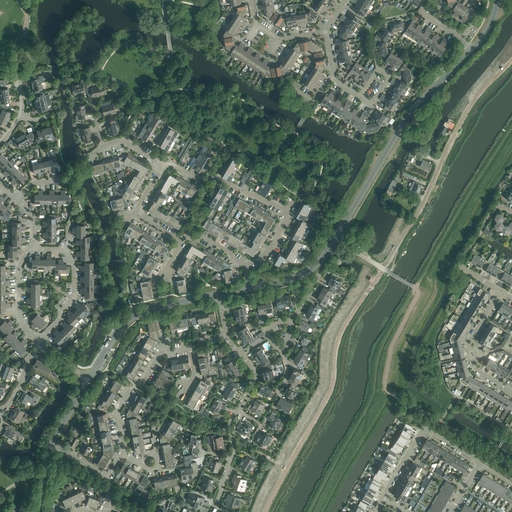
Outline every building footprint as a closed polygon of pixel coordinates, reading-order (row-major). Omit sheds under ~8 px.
[(330,11),(327,9),(328,7),(320,1),(318,0),(317,0),(315,4),(317,5),(329,13),(330,11)] [(352,0),(352,1),(358,5),(357,7),(366,13),(368,9),(355,0),(352,0)] [(361,0),(362,1),(360,0),(355,0),(368,9),(371,5),(364,0),(361,0)] [(447,0),(449,5),(451,7),(450,8),(453,10),(459,1),(456,0),(447,0)] [(455,11),(453,14),(455,16),(464,2),(463,2),(462,4),(459,1),(453,10),(455,11)] [(457,17),(459,14),(461,15),(467,7),(463,4),(464,3),(464,2),(455,16),(457,17)] [(323,15),(324,13),(327,15),(329,13),(317,5),(314,9),(323,15)] [(356,9),(352,6),(351,8),(363,17),(366,13),(357,7),(356,9)] [(467,7),(461,15),(463,16),(461,20),(463,21),(471,9),(472,8),(471,7),(470,9),(467,7)] [(471,9),(463,21),(465,22),(467,19),(469,21),(475,12),(471,10),(472,8),(471,9)] [(265,15),(267,14),(268,18),(273,22),(279,14),(277,13),(275,12),(275,9),(265,12),(265,15)] [(317,15),(309,9),(308,11),(309,11),(308,13),(305,14),(307,24),(310,23),(310,21),(313,21),(317,15)] [(247,15),(245,15),(247,12),(238,10),(236,12),(245,18),(247,15)] [(361,19),(349,11),(348,13),(352,15),(350,17),(359,23),(361,19)] [(247,22),(244,20),(245,18),(236,12),(234,16),(232,15),(246,24),(247,22)] [(241,24),(244,26),(246,24),(232,15),(232,16),(234,17),(231,20),(240,26),(241,24)] [(282,27),(285,26),(285,28),(289,27),(287,17),(284,18),(282,17),(283,16),(281,15),(276,23),(282,27)] [(349,19),(343,15),(341,17),(356,27),(359,23),(350,17),(349,19)] [(339,19),(346,24),(345,25),(353,31),(356,27),(341,17),(339,19)] [(412,26),(417,19),(414,17),(409,26),(405,31),(404,33),(408,35),(414,27),(412,26)] [(242,30),(238,28),(240,26),(231,20),(229,24),(227,23),(240,32),(242,30)] [(409,26),(402,22),(397,23),(399,31),(404,30),(405,31),(409,26)] [(236,32),(239,34),(240,32),(227,23),(227,24),(228,25),(226,28),(234,34),(236,32)] [(392,24),(388,30),(393,33),(394,31),(399,31),(397,23),(392,24)] [(418,24),(416,28),(414,27),(408,35),(412,38),(420,26),(418,24)] [(349,34),(351,35),(353,31),(345,25),(344,27),(340,25),(339,27),(342,29),(349,34)] [(385,28),(382,26),(381,28),(385,31),(383,33),(392,39),(395,34),(393,33),(388,30),(385,28)] [(420,31),(422,27),(420,26),(412,38),(416,41),(422,32),(420,31)] [(428,27),(424,33),(422,32),(416,41),(420,43),(430,28),(428,27)] [(234,43),(234,41),(235,41),(234,38),(233,38),(233,37),(234,34),(226,28),(224,31),(226,32),(224,35),(226,48),(229,50),(228,52),(231,53),(237,45),(234,43)] [(428,36),(433,30),(430,28),(420,43),(424,46),(430,37),(428,36)] [(342,29),(340,33),(341,41),(347,40),(346,38),(349,34),(342,29)] [(382,35),(378,32),(377,35),(383,38),(387,41),(389,43),(392,39),(383,33),(382,35)] [(434,35),(432,39),(430,37),(424,46),(428,49),(436,36),(434,35)] [(436,41),(438,38),(436,36),(428,49),(432,51),(438,43),(436,41)] [(444,37),(440,44),(438,43),(432,51),(436,54),(446,39),(444,37)] [(383,38),(378,45),(379,50),(387,48),(386,43),(387,41),(383,38)] [(440,57),(446,48),(444,47),(449,40),(446,39),(436,54),(440,57)] [(315,41),(314,42),(311,40),(304,42),(306,51),(307,51),(307,50),(309,49),(312,51),(317,42),(315,41)] [(295,46),(294,45),(292,48),(301,53),(302,51),(304,50),(304,51),(306,51),(304,42),(297,43),(295,46)] [(313,55),(314,56),(323,54),(322,47),(319,46),(320,44),(317,42),(312,51),(314,53),(314,54),(313,55)] [(241,43),(239,46),(237,45),(231,53),(234,56),(234,57),(243,44),(241,43)] [(243,49),(245,46),(243,44),(234,57),(234,58),(235,56),(239,59),(245,50),(243,49)] [(291,49),(288,47),(286,49),(300,58),(298,57),(301,53),(292,48),(291,49)] [(249,48),(247,52),(245,50),(239,59),(242,61),(242,62),(242,63),(251,50),(249,48)] [(380,54),(387,59),(390,54),(388,53),(387,48),(379,50),(380,54)] [(285,51),(288,54),(287,56),(295,61),(298,58),(299,59),(300,58),(286,49),(285,51)] [(251,54),(253,51),(251,50),(242,63),(243,62),(247,64),(253,55),(251,54)] [(387,59),(383,65),(385,66),(387,62),(389,63),(395,55),(391,52),(390,54),(387,59)] [(257,53),(255,57),(253,55),(247,64),(250,66),(250,68),(259,55),(257,53)] [(259,59),(261,56),(259,55),(250,68),(251,67),(255,69),(260,61),(259,59)] [(286,58),(282,55),(281,57),(294,66),(295,66),(293,65),(295,61),(287,56),(286,58)] [(391,65),(387,71),(389,73),(399,58),(395,55),(389,63),(391,65)] [(280,59),(283,62),(282,64),(290,69),(292,66),(294,67),(294,66),(281,57),(280,59)] [(391,74),(396,68),(398,69),(403,60),(399,58),(389,73),(391,74)] [(265,59),(263,62),(260,61),(255,69),(258,72),(258,73),(267,60),(265,59)] [(316,63),(316,65),(315,67),(323,73),(325,70),(324,69),(325,66),(324,59),(315,61),(315,63),(316,63)] [(345,60),(347,68),(351,71),(355,64),(356,62),(353,59),(351,59),(345,60)] [(267,65),(269,61),(267,60),(258,73),(258,74),(259,72),(263,75),(269,66),(267,65)] [(351,71),(348,74),(350,76),(353,72),(355,73),(360,65),(356,62),(355,64),(351,71)] [(278,75),(285,74),(287,71),(288,72),(290,69),(282,64),(280,66),(278,66),(278,65),(276,66),(278,75)] [(357,75),(354,78),(356,80),(364,67),(360,65),(355,73),(357,75)] [(410,69),(403,65),(400,69),(402,71),(403,76),(411,74),(410,69)] [(266,76),(266,75),(269,77),(276,75),(274,66),(273,66),(273,67),(271,68),(269,66),(263,75),(266,76)] [(325,77),(322,75),(323,73),(315,67),(312,71),(311,70),(310,70),(324,79),(325,77)] [(358,81),(361,77),(363,79),(368,70),(364,67),(356,80),(358,81)] [(319,79),(323,81),(324,79),(310,70),(312,71),(309,75),(318,81),(319,79)] [(365,80),(362,84),(364,85),(372,73),(368,70),(363,79),(365,80)] [(404,80),(403,82),(408,85),(412,79),(411,74),(403,76),(404,80)] [(42,75),(36,77),(35,75),(29,77),(31,85),(41,83),(44,82),(42,75)] [(320,85),(317,83),(318,81),(309,75),(307,79),(305,78),(319,87),(320,85)] [(313,89),(314,87),(317,89),(319,87),(305,78),(307,79),(304,83),(306,84),(311,88),(313,89)] [(403,82),(401,81),(400,83),(393,78),(392,80),(407,90),(409,86),(408,85),(403,82)] [(72,86),(74,91),(73,91),(74,95),(75,95),(78,94),(78,93),(88,90),(86,79),(82,80),(83,84),(72,86)] [(390,83),(397,87),(396,89),(404,94),(407,90),(392,80),(390,83)] [(34,93),(40,92),(39,91),(43,90),(41,83),(31,85),(34,93)] [(0,96),(9,95),(8,88),(2,89),(2,86),(0,86),(0,96)] [(91,88),(93,97),(94,97),(93,96),(96,95),(96,96),(106,93),(104,86),(95,88),(95,87),(91,88)] [(394,91),(391,88),(389,90),(401,98),(404,94),(396,89),(394,91)] [(322,100),(320,103),(324,106),(334,91),(332,89),(327,96),(326,95),(322,100)] [(388,92),(392,95),(390,97),(399,102),(401,98),(389,90),(388,92)] [(332,99),(337,93),(334,91),(324,106),(328,109),(334,100),(332,99)] [(44,95),(44,92),(37,94),(38,97),(35,98),(36,105),(51,101),(49,94),(44,95)] [(389,99),(383,94),(381,96),(396,106),(399,102),(390,97),(389,99)] [(0,105),(2,106),(5,106),(4,103),(10,102),(9,95),(0,96),(0,105)] [(379,99),(386,103),(385,105),(393,111),(396,106),(381,96),(379,99)] [(338,98),(336,102),(334,100),(328,109),(332,111),(340,99),(338,98)] [(340,104),(342,101),(340,99),(332,111),(336,114),(342,106),(340,104)] [(348,100),(343,107),(342,106),(336,114),(340,117),(350,102),(348,100)] [(38,111),(48,109),(47,106),(52,105),(51,101),(36,105),(38,111)] [(115,109),(114,109),(113,105),(111,105),(110,102),(102,104),(105,115),(112,113),(112,114),(116,113),(116,112),(115,109)] [(348,110),(353,103),(350,102),(340,117),(344,119),(350,111),(348,110)] [(87,114),(85,105),(79,107),(80,110),(77,110),(78,115),(76,116),(77,120),(79,122),(84,120),(83,118),(85,118),(84,115),(87,114)] [(2,106),(1,108),(2,109),(0,114),(0,115),(9,119),(10,117),(9,117),(11,112),(7,110),(8,107),(5,106),(2,106)] [(354,108),(352,112),(350,111),(344,119),(348,122),(356,110),(354,108)] [(356,115),(358,111),(356,110),(348,122),(352,125),(358,116),(356,115)] [(364,111),(359,117),(358,116),(352,125),(356,127),(366,112),(364,111)] [(386,115),(380,112),(379,114),(375,111),(374,113),(386,121),(389,123),(392,118),(390,116),(389,117),(386,115)] [(360,130),(361,128),(364,123),(365,124),(366,122),(364,120),(369,114),(366,112),(356,127),(360,130)] [(382,124),(384,125),(386,121),(374,113),(373,115),(376,118),(375,120),(377,121),(382,124)] [(161,119),(152,114),(149,118),(158,124),(161,119)] [(0,127),(1,123),(5,125),(7,120),(8,121),(9,119),(0,115),(0,127)] [(158,124),(149,118),(147,123),(155,128),(158,124)] [(452,120),(449,119),(447,123),(445,122),(444,125),(445,126),(443,130),(442,133),(445,135),(447,132),(450,134),(455,124),(451,122),(452,120)] [(115,124),(114,120),(108,122),(109,125),(108,125),(110,132),(109,132),(110,136),(111,136),(113,136),(113,135),(118,133),(115,124)] [(377,131),(382,124),(377,121),(376,123),(371,124),(373,132),(377,131)] [(155,128),(147,123),(144,127),(153,132),(155,128)] [(361,128),(368,133),(373,132),(371,124),(366,125),(365,124),(364,123),(361,128)] [(53,137),(53,139),(56,138),(55,132),(52,133),(50,127),(43,129),(46,138),(53,137)] [(82,129),(85,142),(90,141),(91,141),(92,140),(90,131),(91,131),(90,127),(82,129)] [(153,132),(144,127),(141,132),(150,137),(153,132)] [(178,132),(170,127),(167,132),(176,137),(178,132)] [(37,131),(38,136),(35,136),(36,139),(38,143),(40,143),(39,140),(46,138),(43,129),(37,131)] [(26,136),(25,134),(20,136),(25,145),(33,140),(32,139),(34,137),(32,132),(30,134),(29,134),(26,136)] [(135,132),(134,136),(143,141),(144,142),(145,140),(147,141),(150,137),(141,132),(140,135),(135,132)] [(164,136),(173,141),(176,137),(167,132),(164,136)] [(16,139),(17,141),(14,143),(16,147),(18,147),(19,148),(25,145),(20,136),(16,139)] [(173,141),(164,136),(162,141),(170,146),(173,141)] [(159,145),(168,150),(170,146),(162,141),(159,145)] [(214,150),(205,145),(202,150),(211,155),(214,150)] [(211,155),(202,150),(200,154),(208,159),(211,155)] [(129,164),(134,157),(128,154),(127,157),(125,156),(122,157),(123,160),(125,160),(123,163),(129,166),(130,164),(129,164)] [(208,159),(200,154),(197,159),(206,164),(208,159)] [(0,165),(1,165),(3,168),(9,161),(5,157),(0,162),(0,165)] [(119,157),(113,158),(116,168),(116,171),(122,169),(120,161),(123,160),(122,157),(119,158),(119,157)] [(129,164),(130,164),(140,170),(137,176),(144,180),(147,175),(145,174),(148,168),(138,162),(139,160),(134,157),(129,164)] [(54,172),(53,168),(57,168),(56,165),(59,164),(57,158),(49,160),(52,173),(54,172)] [(236,160),(232,158),(229,162),(238,168),(240,163),(236,160)] [(206,164),(197,159),(195,163),(203,168),(206,164)] [(420,167),(428,171),(432,163),(423,159),(420,167)] [(49,170),(50,174),(52,173),(49,160),(43,162),(45,170),(49,170)] [(102,161),(103,163),(105,171),(110,169),(108,160),(102,161)] [(5,170),(2,173),(4,175),(13,165),(9,161),(3,168),(5,170)] [(226,167),(235,172),(238,168),(229,162),(226,167)] [(29,165),(31,172),(33,171),(34,173),(38,172),(39,176),(41,176),(38,163),(29,165)] [(105,173),(105,171),(103,163),(97,164),(100,174),(105,173)] [(192,168),(201,173),(203,168),(195,163),(192,168)] [(91,166),(94,176),(100,174),(97,164),(91,166)] [(6,176),(9,173),(11,176),(17,170),(13,165),(4,175),(6,176)] [(224,171),(233,176),(235,172),(226,167),(224,171)] [(13,178),(10,181),(12,183),(21,174),(17,170),(11,176),(13,178)] [(221,176),(230,181),(233,176),(224,171),(221,176)] [(14,184),(17,182),(19,184),(21,182),(23,184),(28,180),(21,174),(12,183),(14,184)] [(166,194),(166,193),(172,183),(178,186),(182,179),(177,176),(176,178),(170,174),(164,185),(162,184),(159,189),(166,194)] [(137,176),(135,175),(132,180),(141,185),(144,180),(137,176)] [(275,183),(266,178),(263,183),(272,188),(275,183)] [(178,186),(177,188),(182,191),(187,182),(182,179),(178,186)] [(141,185),(132,180),(129,185),(138,190),(141,185)] [(393,180),(387,190),(391,192),(396,181),(393,180)] [(411,187),(409,190),(410,190),(419,194),(422,185),(413,181),(411,187)] [(187,182),(182,191),(187,194),(192,185),(187,182)] [(272,188),(263,183),(261,187),(269,192),(272,188)] [(138,190),(129,185),(126,190),(135,195),(138,190)] [(196,189),(197,188),(192,185),(187,194),(192,196),(193,194),(196,189)] [(228,191),(219,186),(216,191),(225,196),(228,191)] [(258,192),(267,197),(269,192),(261,187),(258,192)] [(156,193),(156,194),(164,199),(167,201),(170,196),(166,193),(166,194),(159,189),(158,191),(157,191),(156,193)] [(38,190),(38,195),(34,194),(34,197),(31,197),(31,203),(40,203),(40,190),(38,190)] [(72,197),(69,197),(69,194),(65,194),(65,190),(63,190),(63,203),(72,203),(72,197)] [(124,195),(132,200),(135,195),(126,190),(124,195)] [(225,196),(216,191),(214,195),(223,200),(225,196)] [(153,199),(160,203),(161,204),(164,199),(156,194),(153,199)] [(223,200),(214,195),(211,200),(220,205),(223,200)] [(125,207),(122,198),(116,199),(119,209),(125,207)] [(239,198),(236,204),(234,207),(240,210),(245,201),(239,198)] [(111,201),(113,210),(119,209),(116,199),(111,201)] [(167,215),(157,209),(160,203),(153,199),(150,204),(152,205),(148,211),(159,218),(158,219),(163,222),(167,215)] [(220,205),(211,200),(209,204),(217,209),(220,205)] [(245,213),(246,211),(245,211),(249,204),(245,201),(240,210),(245,213)] [(250,202),(249,204),(245,211),(246,211),(250,214),(255,205),(250,202)] [(317,208),(307,202),(305,204),(303,202),(301,207),(309,212),(311,209),(315,211),(317,208)] [(9,204),(6,207),(3,204),(0,207),(0,213),(1,215),(10,206),(9,204)] [(255,217),(260,208),(255,205),(250,214),(255,217)] [(7,221),(12,217),(10,214),(12,213),(9,210),(12,207),(10,206),(1,215),(7,221)] [(298,211),(307,216),(309,212),(301,207),(298,211)] [(260,220),(261,218),(265,211),(260,208),(255,217),(260,220)] [(267,221),(261,232),(268,236),(271,231),(269,230),(275,219),(269,216),(270,214),(265,211),(261,218),(267,221)] [(295,216),(301,219),(304,221),(307,216),(298,211),(295,216)] [(168,214),(167,215),(163,222),(168,225),(173,217),(168,214)] [(173,217),(168,225),(173,228),(174,226),(178,220),(179,218),(179,217),(175,214),(173,217)] [(495,218),(497,222),(502,222),(504,218),(502,214),(497,214),(495,218)] [(49,215),(49,218),(46,218),(46,222),(42,221),(42,224),(55,224),(55,215),(49,215)] [(179,218),(178,220),(174,226),(179,229),(184,221),(179,218)] [(203,226),(208,229),(213,221),(208,218),(203,226)] [(18,219),(12,219),(12,228),(25,228),(25,226),(21,226),(21,222),(18,222),(18,219)] [(310,224),(304,221),(301,219),(299,224),(307,229),(310,224)] [(208,229),(207,231),(212,234),(218,223),(213,220),(213,221),(208,229)] [(76,229),(72,229),(72,231),(85,231),(85,222),(79,222),(79,225),(76,225),(76,229)] [(497,230),(501,230),(504,226),(502,222),(497,222),(495,226),(497,230)] [(130,223),(125,232),(130,235),(135,226),(130,223)] [(217,237),(218,235),(223,226),(218,223),(212,234),(217,237)] [(296,228),(305,233),(307,229),(299,224),(296,228)] [(135,238),(140,229),(135,226),(130,235),(135,238)] [(223,226),(218,235),(223,238),(228,229),(223,226)] [(508,234),(509,233),(511,230),(508,226),(504,226),(501,230),(504,234),(508,234)] [(294,232),(302,238),(305,233),(296,228),(294,232)] [(140,241),(145,232),(140,229),(135,238),(140,241)] [(232,234),(233,232),(228,229),(223,238),(228,241),(232,234)] [(261,232),(259,231),(256,236),(265,241),(268,236),(261,232)] [(145,244),(150,235),(145,232),(140,241),(145,244)] [(291,237),(295,240),(295,239),(300,242),(302,238),(294,232),(291,237)] [(228,241),(227,243),(232,245),(237,237),(232,234),(228,241)] [(42,238),(46,238),(46,241),(49,241),(49,244),(55,244),(55,235),(42,235),(42,238)] [(150,247),(155,238),(150,235),(145,244),(150,247)] [(253,241),(255,242),(262,246),(265,241),(256,236),(253,241)] [(241,242),(242,240),(237,237),(232,245),(237,248),(241,241),(241,242)] [(155,249),(160,241),(155,238),(150,247),(155,249)] [(304,244),(300,242),(295,239),(295,240),(293,244),(301,249),(304,244)] [(164,246),(165,244),(160,241),(155,249),(160,252),(164,246)] [(257,250),(259,251),(262,246),(255,242),(251,248),(241,242),(241,241),(237,248),(242,251),(243,250),(254,256),(257,250)] [(290,248),(299,253),(301,249),(293,244),(290,248)] [(192,245),(189,251),(187,250),(184,255),(191,259),(194,253),(205,259),(205,260),(209,253),(204,250),(203,251),(192,245)] [(169,249),(164,246),(160,252),(159,254),(164,257),(166,258),(169,252),(168,251),(169,249)] [(288,253),(296,258),(299,253),(290,248),(288,253)] [(14,260),(14,257),(17,257),(17,253),(21,253),(21,251),(8,251),(8,260),(14,260)] [(472,252),(467,261),(472,264),(474,263),(476,264),(480,257),(472,252)] [(205,259),(204,261),(209,264),(214,255),(209,253),(205,260),(205,259)] [(285,257),(279,253),(276,258),(285,263),(287,259),(288,259),(285,257)] [(287,259),(293,262),(296,258),(288,253),(285,257),(288,259),(287,259)] [(192,260),(191,259),(184,255),(181,260),(189,265),(192,260)] [(214,267),(219,258),(214,255),(209,264),(214,267)] [(29,262),(29,269),(38,269),(38,256),(35,256),(35,260),(32,260),(32,262),(29,262)] [(159,262),(150,257),(147,262),(156,267),(159,262)] [(478,266),(478,268),(482,270),(488,261),(480,257),(476,264),(478,266)] [(219,270),(224,261),(219,258),(214,267),(219,270)] [(274,263),(282,268),(285,263),(276,258),(274,263)] [(63,264),(63,260),(60,260),(60,273),(69,273),(69,266),(66,266),(66,264),(63,264)] [(189,265),(181,260),(178,265),(187,270),(189,265)] [(487,273),(488,272),(491,273),(495,266),(488,261),(482,270),(487,273)] [(2,262),(0,262),(0,271),(9,271),(9,269),(5,269),(5,265),(2,265),(2,262)] [(144,267),(153,272),(156,267),(147,262),(144,267)] [(175,270),(184,275),(187,270),(178,265),(175,270)] [(493,275),(493,277),(497,279),(503,270),(495,266),(491,273),(493,275)] [(141,272),(150,277),(153,272),(144,267),(141,272)] [(501,282),(503,281),(505,282),(510,275),(503,270),(497,279),(501,282)] [(341,282),(332,276),(329,282),(334,285),(332,288),(336,290),(337,291),(338,291),(340,289),(338,287),(341,282)] [(31,287),(27,287),(27,289),(42,289),(42,283),(40,283),(40,281),(33,281),(33,284),(31,284),(31,287)] [(332,288),(330,287),(329,290),(324,287),(320,293),(329,298),(332,292),(335,293),(336,290),(332,288)] [(489,293),(480,288),(477,293),(487,299),(488,297),(487,296),(489,293)] [(84,297),(87,297),(87,300),(93,300),(93,291),(80,291),(80,293),(84,293),(84,297)] [(321,301),(320,304),(326,307),(327,305),(326,304),(329,298),(320,293),(317,299),(321,301)] [(484,300),(485,301),(487,299),(477,293),(474,298),(483,303),(484,300)] [(292,307),(296,307),(294,300),(291,301),(290,301),(289,295),(283,296),(285,306),(292,305),(292,307)] [(279,310),(286,308),(285,306),(283,296),(277,297),(279,303),(278,303),(278,304),(275,304),(275,307),(276,311),(279,310)] [(482,307),(481,306),(483,303),(474,298),(471,303),(481,309),(482,307)] [(33,307),(33,310),(40,310),(40,301),(26,301),(26,303),(31,303),(31,307),(33,307)] [(88,304),(87,303),(85,305),(83,303),(80,305),(78,303),(76,304),(85,313),(87,316),(94,309),(92,307),(88,304)] [(277,313),(276,311),(275,307),(272,308),(271,303),(264,304),(266,314),(273,313),(273,314),(277,313)] [(316,306),(312,303),(309,309),(316,314),(319,308),(322,310),(323,307),(317,303),(316,306)] [(478,310),(480,311),(481,309),(471,303),(468,308),(477,313),(478,310)] [(503,303),(498,311),(503,313),(508,306),(503,303)] [(74,306),(77,309),(75,311),(81,317),(85,313),(76,304),(74,306)] [(247,314),(245,304),(239,305),(239,308),(234,309),(235,316),(245,314),(247,314)] [(259,313),(260,315),(266,314),(264,304),(258,305),(259,311),(255,312),(256,318),(259,317),(258,313),(259,313)] [(0,314),(2,314),(2,311),(5,311),(5,308),(9,308),(9,305),(0,305),(0,314)] [(508,316),(511,308),(508,306),(503,313),(508,316)] [(477,313),(468,308),(465,313),(475,318),(476,316),(475,316),(477,313)] [(316,320),(313,319),(316,314),(309,309),(305,314),(310,317),(308,319),(314,323),(316,320)] [(72,313),(70,311),(68,312),(77,321),(81,317),(75,311),(72,313)] [(33,323),(31,325),(32,327),(41,318),(35,312),(31,316),(33,318),(31,320),(33,323)] [(66,314),(69,317),(67,319),(70,322),(73,326),(73,325),(77,321),(68,312),(66,314)] [(473,320),(474,320),(475,318),(465,313),(462,318),(471,323),(473,320)] [(240,326),(245,324),(247,324),(245,314),(235,316),(237,322),(239,322),(240,326)] [(43,329),(48,324),(41,318),(32,327),(34,329),(37,326),(39,328),(41,327),(43,329)] [(470,326),(469,325),(471,323),(462,318),(460,322),(469,328),(470,326)] [(10,320),(7,323),(5,320),(3,322),(0,320),(0,328),(2,331),(12,322),(10,320)] [(313,329),(315,325),(315,324),(311,322),(310,325),(302,320),(298,326),(307,331),(309,327),(313,329)] [(10,332),(13,329),(10,326),(13,323),(12,322),(2,331),(6,335),(10,331),(10,332)] [(76,328),(73,325),(73,326),(70,322),(67,324),(64,322),(63,323),(72,332),(76,328)] [(467,330),(468,330),(469,328),(460,322),(457,327),(465,332),(467,330)] [(61,325),(64,328),(62,330),(68,337),(72,332),(63,323),(61,325)] [(498,327),(491,323),(488,328),(495,332),(498,327)] [(240,331),(238,332),(242,338),(250,332),(245,324),(240,326),(239,326),(240,331)] [(464,336),(463,335),(465,332),(457,327),(454,332),(463,338),(464,336)] [(485,332),(493,337),(495,332),(488,328),(485,332)] [(150,331),(149,331),(150,334),(150,335),(148,339),(146,338),(145,340),(146,341),(155,346),(158,341),(157,341),(158,340),(157,337),(156,337),(156,336),(160,336),(159,329),(150,331)] [(59,333),(56,330),(55,331),(64,341),(68,337),(62,330),(59,333)] [(6,335),(3,338),(7,342),(17,333),(15,331),(12,334),(10,332),(10,331),(6,335)] [(54,338),(55,340),(53,342),(58,347),(64,341),(55,331),(53,333),(56,336),(54,338)] [(256,336),(254,337),(250,332),(242,338),(246,343),(251,340),(253,343),(258,339),(256,336)] [(461,340),(462,340),(463,338),(454,332),(450,338),(451,342),(461,340)] [(482,337),(490,342),(493,337),(485,332),(482,337)] [(16,337),(18,334),(17,333),(7,342),(11,346),(18,340),(16,337)] [(307,345),(310,339),(301,334),(298,340),(301,341),(302,341),(303,341),(301,345),(303,347),(306,348),(308,345),(307,345)] [(479,342),(487,346),(490,342),(482,337),(479,342)] [(23,339),(20,342),(18,340),(11,346),(16,350),(25,341),(23,339)] [(22,356),(26,352),(24,350),(26,348),(24,345),(26,342),(25,341),(16,350),(22,356)] [(155,346),(146,341),(144,346),(152,351),(155,346)] [(261,349),(260,348),(263,346),(262,345),(254,350),(256,352),(253,354),(257,360),(265,355),(261,349)] [(464,348),(463,348),(462,345),(452,348),(454,353),(465,350),(464,348)] [(147,355),(149,356),(152,351),(144,346),(141,351),(147,355)] [(308,352),(309,350),(306,348),(303,347),(302,349),(301,348),(297,354),(306,359),(309,353),(308,352)] [(141,351),(139,350),(136,355),(144,360),(147,355),(141,351)] [(464,353),(465,353),(465,350),(454,353),(455,359),(465,356),(464,353)] [(305,367),(302,365),(306,359),(297,354),(293,360),(299,363),(297,366),(303,369),(305,367)] [(144,360),(136,355),(133,360),(142,365),(144,360)] [(261,366),(264,364),(265,367),(271,365),(268,361),(269,360),(265,355),(257,360),(261,366)] [(230,356),(224,360),(227,364),(225,365),(231,375),(239,370),(233,360),(232,360),(231,359),(232,358),(230,356)] [(490,358),(485,366),(490,369),(495,361),(490,358)] [(47,375),(51,368),(37,360),(33,366),(47,375)] [(142,365),(133,360),(130,365),(139,370),(142,365)] [(495,361),(490,369),(495,372),(499,364),(495,361)] [(279,375),(277,368),(274,369),(273,364),(271,365),(265,367),(266,371),(263,372),(265,379),(279,375)] [(467,367),(468,366),(468,364),(457,367),(458,372),(468,370),(467,367)] [(499,364),(495,372),(499,374),(504,367),(499,364)] [(1,378),(9,381),(14,368),(6,365),(1,378)] [(139,370),(130,365),(127,369),(136,374),(139,370)] [(169,372),(161,367),(158,372),(166,377),(169,372)] [(504,377),(509,370),(504,367),(499,374),(504,377)] [(301,372),(295,368),(292,374),(300,379),(303,374),(307,376),(309,373),(303,369),(301,372)] [(124,375),(133,380),(136,374),(127,369),(124,375)] [(470,375),(470,373),(469,373),(468,370),(458,372),(460,378),(470,375)] [(155,377),(164,382),(166,377),(158,372),(155,377)] [(291,386),(292,386),(298,390),(300,386),(297,385),(300,379),(292,374),(288,380),(293,383),(291,386)] [(467,385),(472,377),(473,376),(470,375),(460,378),(461,382),(467,385)] [(46,384),(33,376),(29,383),(42,391),(46,384)] [(152,382),(161,387),(164,382),(155,377),(152,382)] [(475,377),(475,379),(472,377),(467,385),(472,388),(477,379),(475,377)] [(122,383),(113,378),(110,383),(119,389),(122,383)] [(479,381),(479,380),(477,379),(472,388),(476,391),(482,383),(479,381)] [(205,382),(201,380),(198,385),(207,390),(210,385),(205,382)] [(119,389),(110,383),(107,388),(116,393),(119,389)] [(238,383),(231,383),(230,385),(230,384),(223,396),(230,400),(238,387),(238,383)] [(485,383),(484,384),(482,383),(476,391),(481,394),(487,385),(485,383)] [(262,384),(258,392),(270,400),(274,394),(271,392),(272,390),(262,384)] [(195,389),(204,395),(207,390),(198,385),(195,389)] [(488,387),(489,386),(487,385),(481,394),(486,397),(491,389),(488,387)] [(297,393),(299,390),(298,390),(292,386),(291,389),(288,387),(284,393),(293,398),(297,393)] [(116,393),(107,388),(105,393),(113,398),(116,393)] [(199,399),(201,400),(204,395),(195,389),(193,394),(199,398),(199,399)] [(495,389),(494,390),(491,389),(486,397),(491,400),(497,390),(495,389)] [(498,393),(499,392),(497,390),(491,400),(496,403),(501,395),(498,393)] [(28,401),(34,405),(38,398),(32,394),(30,396),(24,392),(19,400),(26,404),(28,401)] [(113,398),(105,393),(102,398),(110,403),(113,398)] [(146,398),(137,393),(134,398),(143,403),(146,398)] [(193,394),(191,393),(188,398),(196,403),(199,399),(199,398),(193,394)] [(504,395),(504,396),(501,395),(496,403),(501,406),(507,396),(504,395)] [(508,399),(509,398),(507,396),(501,406),(506,409),(511,400),(508,399)] [(99,403),(100,404),(98,407),(101,408),(103,406),(107,408),(110,403),(102,398),(99,403)] [(132,403),(140,408),(143,403),(134,398),(132,403)] [(185,403),(193,408),(196,403),(188,398),(185,403)] [(227,407),(216,400),(210,410),(217,414),(221,407),(225,410),(227,407)] [(260,414),(265,406),(258,402),(256,400),(253,406),(250,404),(247,409),(251,411),(252,410),(260,414)] [(276,406),(280,409),(281,408),(289,412),(293,405),(285,400),(283,403),(279,400),(276,406)] [(129,408),(130,408),(137,413),(137,412),(140,408),(132,403),(129,408)] [(30,416),(17,408),(15,411),(13,410),(9,417),(18,423),(22,416),(24,417),(23,418),(27,420),(30,416)] [(127,419),(128,425),(137,423),(140,423),(139,421),(137,421),(136,416),(138,413),(137,412),(137,413),(130,408),(126,414),(130,416),(129,416),(127,419)] [(106,413),(101,414),(100,411),(96,412),(98,421),(108,419),(106,413)] [(272,414),(271,414),(268,419),(271,420),(268,425),(277,430),(278,429),(282,423),(280,421),(281,419),(275,416),(272,414)] [(179,423),(171,418),(168,423),(176,428),(179,423)] [(242,433),(245,435),(246,434),(249,436),(251,433),(250,432),(252,429),(251,429),(252,426),(249,424),(249,425),(246,423),(245,424),(240,421),(237,427),(241,429),(239,432),(242,434),(242,433)] [(176,428),(168,423),(165,428),(173,433),(176,428)] [(409,436),(411,433),(412,431),(411,430),(413,427),(406,423),(404,426),(405,427),(404,429),(403,428),(402,432),(409,436)] [(4,433),(3,435),(14,441),(15,440),(16,439),(21,442),(23,438),(22,437),(23,435),(19,433),(8,426),(8,427),(6,425),(4,428),(7,429),(4,433)] [(162,433),(163,434),(170,438),(173,433),(165,428),(162,433)] [(409,443),(409,442),(411,440),(408,439),(409,436),(402,432),(399,437),(409,443)] [(191,433),(190,437),(187,437),(186,443),(188,443),(187,446),(192,447),(191,452),(199,453),(199,450),(197,450),(198,445),(200,445),(201,439),(196,438),(197,435),(191,433)] [(264,433),(263,436),(260,434),(255,442),(262,446),(264,443),(268,446),(273,437),(264,433)] [(74,447),(79,439),(76,437),(77,436),(76,435),(74,434),(73,434),(68,443),(74,447)] [(173,448),(172,446),(170,447),(169,441),(170,441),(171,438),(170,438),(163,434),(160,439),(163,441),(163,442),(162,442),(161,444),(161,445),(160,445),(161,451),(171,449),(173,448)] [(209,436),(210,443),(213,443),(214,448),(218,447),(218,449),(224,448),(222,437),(215,438),(215,435),(209,436)] [(403,446),(404,444),(407,446),(409,444),(409,443),(399,437),(396,442),(403,446)] [(427,439),(422,447),(427,450),(432,442),(427,439)] [(397,450),(400,452),(401,449),(401,450),(403,446),(396,442),(395,442),(394,445),(393,447),(392,447),(390,450),(396,453),(397,450)] [(432,442),(427,450),(432,453),(436,445),(432,442)] [(86,455),(91,447),(84,443),(79,451),(86,455)] [(436,445),(432,453),(436,456),(441,448),(436,445)] [(103,449),(103,452),(104,452),(101,457),(99,456),(98,458),(100,459),(108,464),(111,459),(111,458),(110,455),(109,455),(110,454),(113,453),(112,447),(103,449)] [(388,448),(383,456),(386,458),(393,462),(393,463),(395,459),(396,457),(394,456),(396,453),(390,450),(388,448)] [(441,448),(436,456),(441,458),(446,451),(441,448)] [(446,451),(441,458),(446,461),(450,453),(446,451)] [(450,453),(446,461),(450,464),(455,456),(450,453)] [(239,465),(249,471),(253,464),(255,465),(257,462),(247,456),(246,459),(243,458),(239,465)] [(455,456),(450,464),(455,467),(459,459),(455,456)] [(394,469),(395,467),(392,465),(393,462),(386,458),(383,463),(393,469),(394,469)] [(97,464),(105,469),(108,464),(100,459),(97,464)] [(459,459),(455,467),(459,470),(464,462),(459,459)] [(210,470),(217,473),(221,462),(216,461),(215,462),(210,460),(208,466),(211,467),(210,470)] [(180,470),(182,479),(194,477),(196,476),(198,471),(197,471),(196,469),(197,468),(196,462),(190,463),(191,466),(191,467),(180,470)] [(421,467),(413,462),(410,467),(418,472),(421,467)] [(464,472),(469,465),(464,462),(459,470),(464,472)] [(387,473),(389,470),(392,472),(393,470),(393,469),(383,463),(380,468),(380,469),(387,473)] [(120,470),(118,472),(124,475),(129,467),(124,464),(120,470)] [(128,478),(133,470),(129,467),(124,475),(128,478)] [(418,472),(410,467),(408,472),(415,476),(418,472)] [(376,473),(376,474),(372,472),(371,474),(375,476),(380,479),(381,477),(384,478),(385,476),(387,473),(380,469),(380,468),(378,471),(377,473),(376,473)] [(133,481),(138,472),(133,470),(128,478),(133,481)] [(138,484),(143,475),(138,472),(133,481),(138,484)] [(415,476),(408,472),(405,476),(413,481),(415,476)] [(483,473),(478,483),(482,486),(488,476),(483,473)] [(235,474),(233,480),(235,480),(233,487),(244,491),(246,487),(245,486),(247,480),(240,478),(240,476),(235,474)] [(138,484),(136,487),(141,490),(143,487),(146,489),(151,481),(148,479),(148,478),(143,475),(138,484)] [(375,476),(373,479),(372,482),(372,481),(370,485),(371,485),(378,489),(380,486),(381,483),(379,482),(380,479),(375,476)] [(415,483),(413,481),(405,476),(402,481),(413,487),(415,483)] [(487,489),(493,479),(488,476),(482,486),(487,489)] [(211,486),(213,483),(212,483),(213,480),(203,477),(201,482),(202,482),(200,488),(206,490),(206,489),(210,490),(211,486)] [(492,492),(498,482),(493,479),(487,489),(492,492)] [(413,487),(402,481),(399,486),(407,490),(410,492),(413,487)] [(456,486),(446,481),(443,485),(453,491),(456,486)] [(496,494),(502,485),(498,482),(492,492),(496,494)] [(379,495),(378,495),(380,493),(376,491),(378,489),(371,485),(368,490),(378,496),(379,495)] [(453,491),(443,485),(441,490),(450,496),(453,491)] [(502,485),(496,494),(501,497),(507,488),(502,485)] [(407,490),(399,486),(397,490),(405,495),(407,490)] [(507,488),(501,497),(506,500),(511,490),(507,488)] [(83,495),(81,490),(76,492),(80,501),(85,499),(86,499),(88,495),(87,493),(83,495)] [(372,499),(374,497),(377,498),(378,496),(368,490),(365,495),(372,499)] [(394,495),(404,501),(407,497),(405,495),(397,490),(394,495)] [(450,496),(441,490),(438,495),(448,500),(450,496)] [(80,501),(76,492),(71,495),(75,503),(80,501)] [(88,500),(86,505),(91,507),(94,498),(89,496),(90,494),(87,493),(88,495),(86,499),(88,500)] [(189,493),(187,500),(192,502),(191,506),(200,509),(204,498),(195,495),(189,493)] [(229,494),(225,506),(232,508),(233,504),(239,506),(242,499),(229,494)] [(365,495),(362,494),(359,499),(361,501),(360,503),(365,506),(367,504),(369,505),(370,502),(371,503),(372,499),(365,495)] [(67,497),(71,506),(75,503),(71,495),(67,497)] [(448,500),(438,495),(435,500),(445,505),(448,500)] [(65,510),(66,508),(71,506),(67,497),(62,499),(64,504),(60,506),(59,508),(65,510)] [(96,508),(98,503),(101,504),(103,498),(100,497),(99,500),(94,498),(91,507),(96,508)] [(445,505),(435,500),(432,504),(442,510),(445,505)] [(353,510),(356,511),(365,511),(366,510),(364,509),(365,506),(360,503),(358,506),(356,504),(353,510)]
